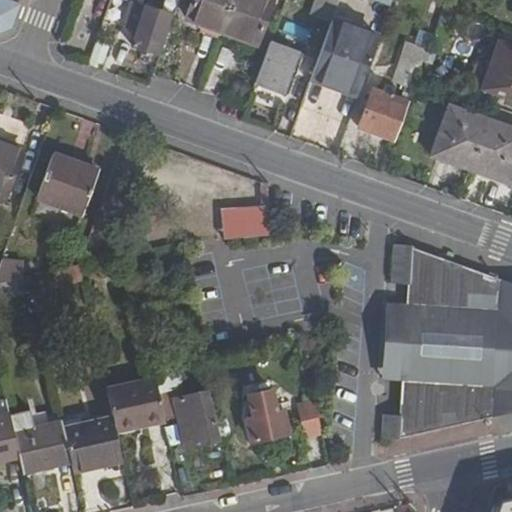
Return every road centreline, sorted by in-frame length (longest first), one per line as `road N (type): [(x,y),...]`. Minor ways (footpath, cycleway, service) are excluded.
road 1 (tertiary): [(25,60),(511,246)]
road 2 (tertiary): [(231,511),(460,464)]
